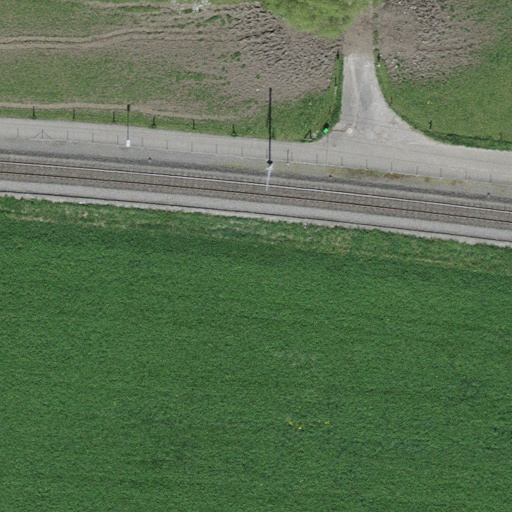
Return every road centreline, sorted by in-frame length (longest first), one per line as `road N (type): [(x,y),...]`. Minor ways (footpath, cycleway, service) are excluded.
road 1 (track): [(511,168),(358,151)]
road 2 (track): [(358,151),(361,0)]
